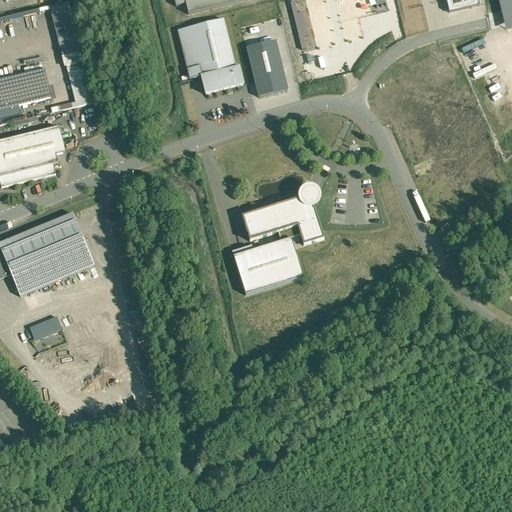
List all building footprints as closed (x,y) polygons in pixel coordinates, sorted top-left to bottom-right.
[(184,0),(188,16),(251,0),(184,0)] [(477,0),(440,0),(441,1),(445,0),(449,13),(479,7),(477,0)] [(511,0),(501,0),(508,28),(511,27),(511,0)] [(224,20),(178,32),(188,72),(200,69),(202,77),(236,69),(224,20)] [(276,43),(246,50),(258,99),(288,92),(276,43)] [(80,53),(62,58),(64,69),(66,68),(75,104),(51,110),(52,114),(92,104),(80,53)] [(202,77),(206,96),(244,87),(239,68),(236,69),(202,77)] [(44,70),(0,81),(0,112),(52,100),(44,70)] [(59,129),(0,142),(0,178),(53,166),(58,165),(56,156),(65,154),(59,129)] [(53,166),(0,178),(0,182),(1,189),(56,176),(53,166)] [(301,200),(243,218),(250,242),(279,233),(298,227),(301,236),(304,246),(325,240),(315,210),(314,210),(313,206),(314,205),(316,204),(317,202),(318,200),(318,198),(318,196),(317,194),(316,192),(314,191),(312,190),(310,190),(308,191),(306,191),(304,193),(303,195),(302,197),(302,199),(302,200),(301,200)] [(74,215),(0,244),(0,247),(2,251),(12,276),(21,298),(95,267),(74,215)] [(448,225),(441,230),(444,234),(451,229),(448,225)] [(298,227),(279,233),(282,243),(292,240),(291,239),(301,236),(298,227)] [(282,243),(234,258),(246,296),(304,278),(292,240),(282,243)] [(2,251),(0,251),(0,280),(12,276),(2,251)] [(56,319),(30,329),(36,342),(61,332),(56,319)] [(37,352),(30,344),(26,347),(33,355),(37,352)]
